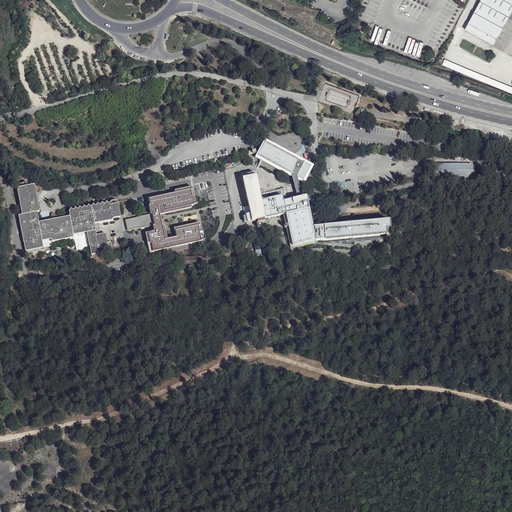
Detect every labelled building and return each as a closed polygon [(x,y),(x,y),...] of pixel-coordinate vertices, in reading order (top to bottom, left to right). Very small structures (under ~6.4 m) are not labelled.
[(511,0),(480,0),(465,27),(511,52),(511,0)] [(506,84),(457,64),(455,70),(504,91),(506,84)] [(266,141),(257,156),(260,157),(290,174),(296,177),(302,180),(307,172),(311,174),(313,170),(309,167),(310,165),(266,141)] [(474,165),(436,164),(436,176),(474,177),(474,165)] [(284,214),(286,213),(294,245),(317,240),(381,236),(386,235),(385,229),(390,229),(389,221),(311,227),(305,197),(300,198),(297,199),(286,201),(285,195),(282,196),(262,200),(260,193),(255,173),(251,173),(248,174),(249,178),(243,179),(249,207),(244,208),(246,216),(244,218),(245,221),(249,222),(257,221),(268,218),(284,214)] [(296,177),(290,174),(297,199),(300,198),(296,177)] [(112,221),(111,219),(121,217),(119,203),(110,205),(110,204),(107,202),(106,204),(102,203),(101,205),(97,204),(96,206),(93,204),(92,207),(88,205),(86,208),(83,206),(82,209),(79,207),(78,210),(75,208),(73,210),(71,209),(68,211),(70,216),(39,222),(36,211),(40,211),(33,184),(17,187),(22,214),(18,215),(25,251),(43,247),(42,242),(50,240),(51,242),(74,238),(73,235),(85,233),(89,252),(90,256),(108,253),(105,235),(100,236),(97,224),(112,221)] [(176,194),(149,200),(150,206),(149,206),(150,214),(152,214),(155,225),(155,226),(153,226),(154,232),(145,234),(147,245),(150,244),(151,252),(202,241),(202,240),(205,239),(204,232),(200,233),(198,226),(200,225),(200,224),(174,229),(176,237),(168,239),(165,225),(163,226),(160,215),(192,208),(192,207),(195,207),(194,205),(198,204),(196,196),(192,196),(191,190),(192,190),(192,188),(175,192),(176,194)] [(281,188),(260,193),(262,200),(282,196),(281,188)] [(286,213),(284,214),(296,273),(299,272),(294,248),(317,243),(317,240),(294,245),(286,213)] [(152,214),(150,214),(125,220),(127,231),(155,225),(152,214)] [(85,233),(73,235),(74,238),(76,254),(89,252),(85,233)] [(243,236),(226,239),(227,245),(244,243),(243,236)] [(201,257),(184,259),(185,267),(201,265),(203,263),(203,259),(201,257)] [(0,459),(0,493),(4,493),(9,491),(13,487),(16,482),(17,477),(16,472),(14,467),(11,463),(6,460),(0,459)]
